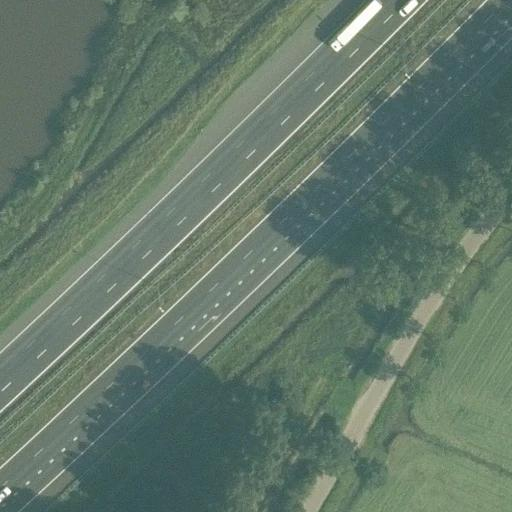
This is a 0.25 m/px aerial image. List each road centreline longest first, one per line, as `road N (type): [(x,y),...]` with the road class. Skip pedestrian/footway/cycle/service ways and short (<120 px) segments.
road 1 (motorway): [(0,495),(511,3)]
road 2 (motorway): [(396,0),(0,381)]
road 3 (tertiary): [(304,511),(453,251),(511,192)]
